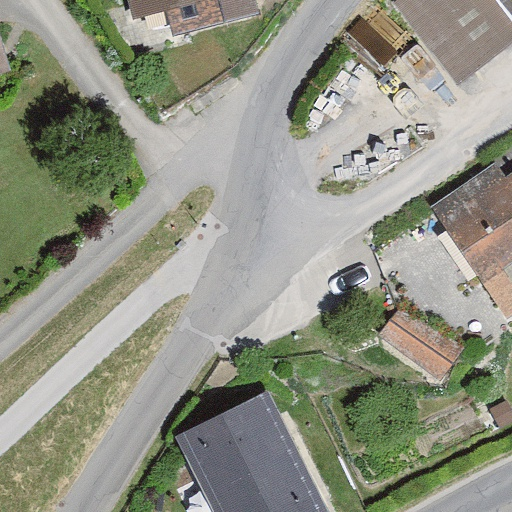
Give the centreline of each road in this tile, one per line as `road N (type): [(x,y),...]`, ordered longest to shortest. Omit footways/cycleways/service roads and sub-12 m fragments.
road 1 (residential): [(269,114),(255,228),(231,291),(114,452),(83,511)]
road 2 (residential): [(269,114),(174,177),(0,343)]
road 3 (residential): [(333,0),(281,71),(269,114)]
